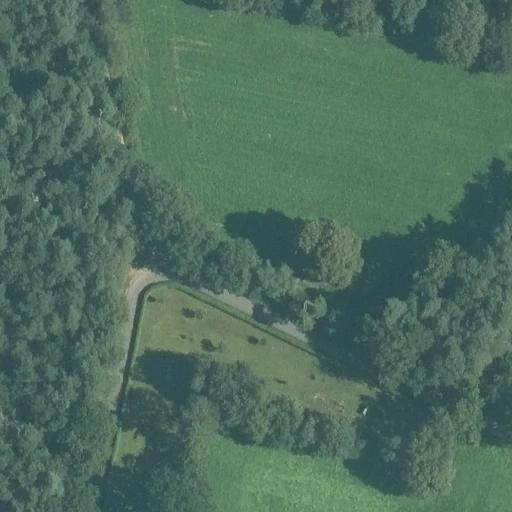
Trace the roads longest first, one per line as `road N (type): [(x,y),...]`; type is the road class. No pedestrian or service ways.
road 1 (unclassified): [(511,435),(186,278),(154,273),(130,299),(88,511)]
road 2 (track): [(146,276),(82,0)]
